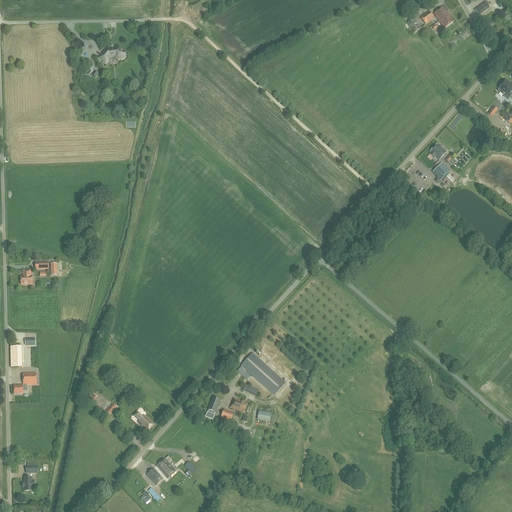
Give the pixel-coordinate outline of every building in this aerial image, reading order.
[(478,16),(490,8),(486,2),(474,10),(478,16)] [(443,8),(434,14),(439,21),(448,15),(443,8)] [(426,24),(435,18),(429,11),(420,17),(426,24)] [(448,15),(439,21),(445,28),(454,21),(451,17),(450,17),(448,15)] [(414,33),(421,28),(414,18),(407,23),(414,33)] [(454,43),(457,48),(469,39),(466,35),(454,43)] [(107,48),(99,58),(106,64),(110,56),(115,56),(119,58),(120,59),(122,59),(124,58),(125,57),(126,55),(125,53),(117,46),(115,49),(110,50),(107,48)] [(498,91),(508,100),(511,95),(511,85),(506,80),(499,88),(499,89),(498,91)] [(498,110),(494,106),(488,113),(492,117),(498,110)] [(500,118),(503,121),(507,118),(509,120),(511,117),(506,112),(500,118)] [(435,158),(436,157),(439,161),(447,152),(437,144),(430,152),(430,153),(430,154),(435,158)] [(452,166),(457,162),(450,155),(446,160),(452,166)] [(439,188),(444,184),(442,182),(441,181),(450,171),(442,163),(435,170),(440,176),(435,181),(439,184),(437,186),(439,188)] [(21,277),(21,284),(32,284),(32,276),(31,276),(31,271),(23,271),(23,275),(21,277)] [(21,347),(11,347),(12,367),(22,367),(21,347)] [(274,395),(286,383),(253,354),(239,370),(242,372),(240,374),(248,380),(252,375),(274,395)] [(28,385),(37,385),(36,373),(23,373),(23,385),(14,386),(14,394),(28,394),(28,385)] [(256,396),(258,390),(246,385),(243,391),(249,393),(251,393),(250,394),(256,396)] [(93,394),(91,396),(90,395),(85,400),(91,405),(98,397),(93,394)] [(100,398),(97,404),(103,407),(106,401),(100,398)] [(215,412),(216,412),(220,401),(213,398),(208,410),(209,410),(208,412),(207,412),(205,417),(213,420),(215,415),(214,415),(215,412)] [(244,413),(248,402),(243,400),(242,401),(234,398),(230,408),(244,413)] [(106,411),(107,412),(109,415),(110,414),(111,415),(118,407),(116,406),(117,406),(114,403),(114,404),(113,403),(106,411)] [(231,422),(235,413),(224,409),(221,418),(231,422)] [(153,424),(138,411),(132,417),(147,431),(153,424)] [(257,418),(270,420),(271,413),(258,411),(257,418)] [(249,439),(251,433),(238,428),(235,434),(249,439)] [(170,464),(165,459),(157,466),(163,473),(168,469),(167,468),(170,464)] [(185,466),(196,478),(201,474),(189,462),(185,466)] [(177,472),(170,465),(167,468),(168,469),(163,473),(168,479),(177,472)] [(26,474),(38,474),(38,466),(26,466),(26,474)] [(156,486),(164,479),(154,468),(147,475),(156,486)] [(31,488),(35,488),(34,481),(32,481),(32,478),(25,478),(25,484),(23,484),(23,488),(24,488),(24,492),(31,492),(31,488)] [(159,502),(162,499),(152,488),(148,491),(159,502)] [(153,499),(147,492),(144,495),(146,496),(142,500),(147,505),(153,499)]
